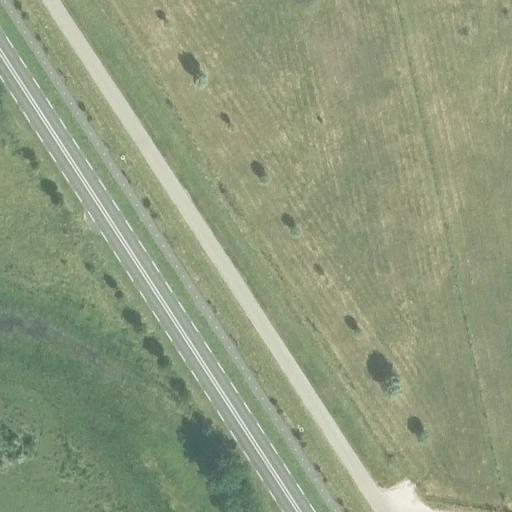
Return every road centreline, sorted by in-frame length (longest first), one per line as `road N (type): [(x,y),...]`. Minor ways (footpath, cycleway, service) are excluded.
road 1 (unclassified): [(383,511),(51,0)]
road 2 (primary): [(298,511),(0,53)]
